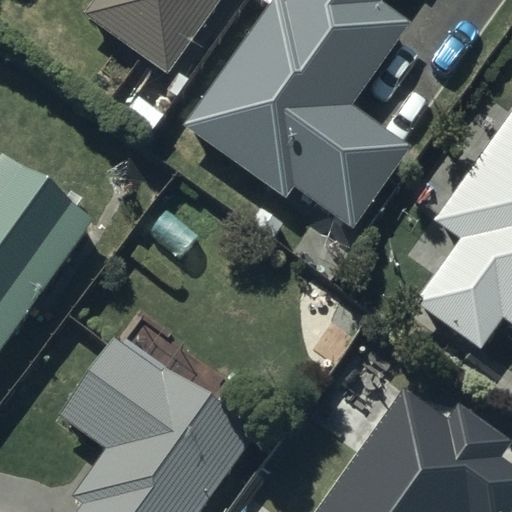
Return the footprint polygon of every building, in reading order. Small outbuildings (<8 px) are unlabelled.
[(102,0),(80,31),(163,90),(227,0),(102,0)] [(390,0),(294,0),(282,18),(276,14),(184,147),(284,216),(292,205),(348,244),(403,166),(346,126),(407,39),(377,19),(390,0)] [(511,124),(431,239),(457,258),(413,319),(478,366),(498,338),(511,347),(511,124)] [(0,173),(0,361),(90,238),(0,173)] [(103,467),(70,511),(206,511),(249,453),(113,356),(57,434),(103,467)] [(511,511),(511,484),(498,474),(508,460),(455,422),(445,437),(401,407),(326,511),(511,511)]
